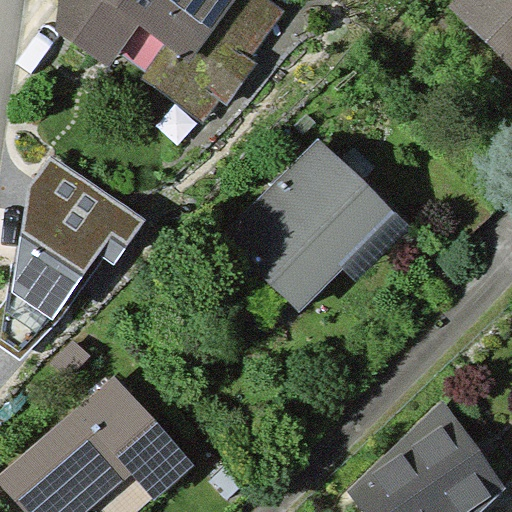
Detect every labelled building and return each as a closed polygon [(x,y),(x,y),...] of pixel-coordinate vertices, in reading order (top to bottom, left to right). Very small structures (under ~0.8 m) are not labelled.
[(58,0),(55,30),(111,68),(123,54),(146,71),(164,45),(188,63),(233,0),(58,0)] [(284,10),(269,0),(233,0),(188,63),(164,45),(146,71),(141,78),(203,122),(220,99),(226,104),(256,63),(250,58),(284,10)] [(511,0),(475,0),(459,18),(511,66),(511,0)] [(410,224),(316,137),(219,241),(299,316),(344,268),(357,280),(410,224)] [(145,219),(51,157),(30,186),(12,291),(53,321),(98,252),(115,263),(145,219)] [(215,466),(126,372),(2,489),(24,511),(109,511),(149,474),(176,502),(215,466)] [(371,511),(465,511),(496,482),(442,407),(356,490),(371,511)]
